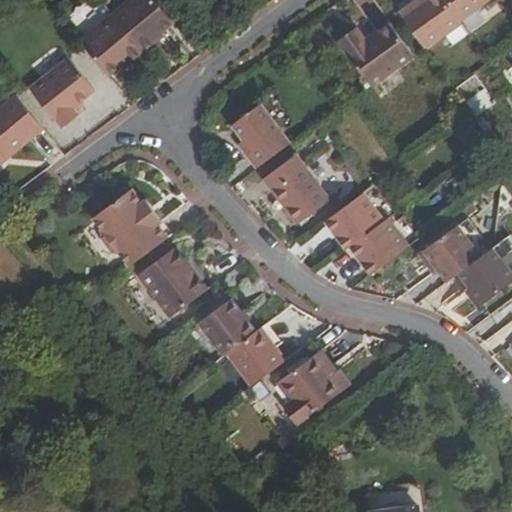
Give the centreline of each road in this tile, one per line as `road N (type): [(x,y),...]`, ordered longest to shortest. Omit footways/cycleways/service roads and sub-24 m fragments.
road 1 (residential): [(152,112),(291,279),(335,302),(445,335),(511,402)]
road 2 (track): [(12,209),(270,511)]
road 3 (residential): [(295,0),(152,112)]
